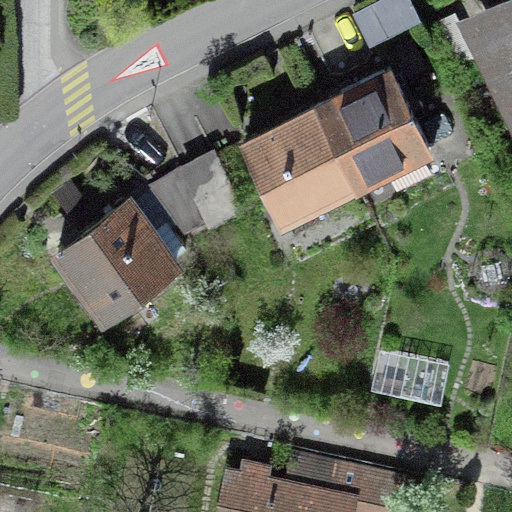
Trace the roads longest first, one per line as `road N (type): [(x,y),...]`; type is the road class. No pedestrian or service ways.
road 1 (residential): [(43,126),(145,62),(269,0)]
road 2 (residential): [(43,126),(43,0)]
